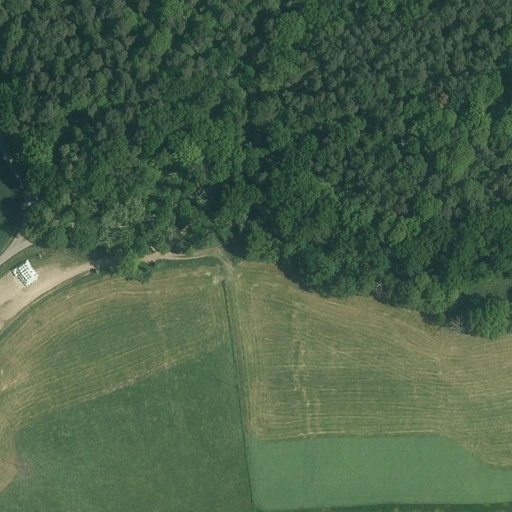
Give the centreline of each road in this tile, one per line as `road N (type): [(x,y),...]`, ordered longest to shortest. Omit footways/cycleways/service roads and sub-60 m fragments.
road 1 (track): [(0,132),(32,193),(67,226),(100,227),(151,220),(251,167),(333,138),(511,115)]
road 2 (track): [(449,0),(503,83),(510,115)]
